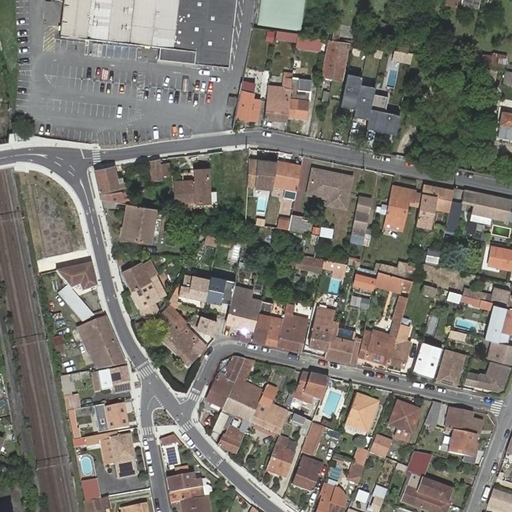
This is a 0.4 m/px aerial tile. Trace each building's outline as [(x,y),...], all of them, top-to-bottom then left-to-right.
[(63,0),(60,36),(160,48),(158,59),(228,67),(235,0),(63,0)] [(444,0),(443,6),(456,9),(458,0),(444,0)] [(465,0),(464,6),(477,9),(479,0),(465,0)] [(335,22),(333,37),(339,38),(341,23),(335,22)] [(297,36),(297,34),(275,31),(274,37),(274,40),(296,43),(297,36)] [(321,40),(297,36),(296,43),(296,46),(320,50),(321,40)] [(331,78),(339,43),(329,40),(321,76),(331,78)] [(346,44),(339,43),(331,78),(340,80),(347,50),(345,50),(346,44)] [(360,49),(352,46),(350,55),(358,57),(360,49)] [(383,51),(375,49),(373,57),(381,59),(383,51)] [(406,52),(393,50),(391,61),(409,65),(412,53),(406,52)] [(480,66),(504,69),(505,70),(507,57),(482,53),(480,66)] [(511,85),(511,113),(501,112),(496,138),(511,140),(511,70),(505,70),(504,69),(502,83),(511,85)] [(361,77),(346,74),(339,107),(354,110),(359,84),(361,77)] [(267,86),(265,95),(264,119),(287,122),(287,117),(292,78),(284,77),(283,87),(267,86)] [(292,78),(287,117),(306,120),(310,91),(298,90),(299,78),(292,77),(292,78)] [(242,80),(237,107),(238,107),(237,117),(257,121),(259,110),(257,109),(259,99),(251,98),(254,82),(242,80)] [(373,87),(359,84),(354,110),(352,117),(367,120),(372,94),(373,87)] [(388,98),(372,94),(367,120),(365,129),(394,135),(399,116),(384,113),(388,98)] [(227,105),(235,106),(237,97),(229,95),(227,105)] [(263,159),(249,158),(248,178),(247,185),(272,187),(273,186),(278,160),(267,160),(267,162),(263,162),(263,159)] [(160,159),(149,161),(152,181),(163,180),(162,176),(161,164),(160,159)] [(294,164),(278,160),(273,186),(297,191),(301,172),(293,170),(294,164)] [(171,175),(169,163),(161,164),(162,176),(171,175)] [(118,184),(114,167),(95,171),(100,192),(124,188),(123,183),(118,184)] [(327,204),(346,208),(353,176),(313,168),(309,187),(330,191),(329,197),(327,204)] [(175,203),(210,203),(210,171),(194,171),(194,182),(174,182),(175,203)] [(414,226),(429,229),(433,209),(448,212),(452,191),(423,186),(421,196),(418,209),(414,226)] [(329,197),(330,191),(309,187),(308,193),(329,197)] [(413,194),(414,192),(391,187),(387,205),(384,215),(383,223),(401,227),(405,206),(406,201),(412,202),(413,194)] [(121,199),(122,193),(101,196),(102,201),(127,205),(128,200),(121,199)] [(511,221),(511,211),(509,211),(511,200),(476,193),(472,213),(491,217),(511,221)] [(421,196),(413,194),(412,202),(406,201),(405,206),(418,209),(421,196)] [(248,197),(231,195),(229,218),(246,220),(248,197)] [(359,197),(353,226),(364,229),(371,200),(359,197)] [(384,215),(387,205),(381,204),(378,214),(384,215)] [(132,206),(129,205),(123,242),(126,243),(132,206)] [(149,247),(157,209),(132,206),(126,243),(149,247)] [(489,224),(491,217),(472,213),(470,220),(489,224)] [(291,221),(289,230),(309,235),(311,222),(301,220),(302,218),(292,216),(291,221)] [(289,230),(291,221),(279,219),(277,228),(289,230)] [(382,227),(400,231),(401,227),(383,223),(382,227)] [(333,237),(335,228),(322,225),(320,234),(333,237)] [(353,226),(351,233),(363,236),(364,233),(364,229),(353,226)] [(360,244),(359,246),(367,247),(369,235),(364,233),(363,236),(351,233),(349,242),(360,244)] [(481,233),(479,240),(487,241),(488,234),(481,233)] [(219,245),(220,239),(207,236),(204,241),(219,245)] [(230,248),(232,242),(220,239),(219,245),(218,245),(230,248)] [(241,251),(244,243),(235,240),(233,248),(241,251)] [(426,262),(437,264),(440,251),(430,248),(426,262)] [(511,253),(493,249),(489,267),(511,271),(511,253)] [(324,262),(298,256),(296,264),(322,270),(324,262)] [(379,262),(376,274),(378,274),(402,280),(406,262),(397,260),(396,266),(379,262)] [(347,268),(324,262),(322,270),(345,274),(347,268)] [(90,263),(54,271),(68,286),(70,288),(79,285),(82,291),(97,286),(90,263)] [(149,279),(155,277),(147,264),(142,266),(141,265),(122,275),(131,292),(150,283),(149,279)] [(321,274),(322,270),(296,264),(294,273),(305,275),(306,270),(321,274)] [(409,265),(407,273),(415,274),(417,266),(409,265)] [(374,278),(355,273),(352,285),(371,290),(374,278)] [(205,301),(210,278),(185,274),(183,286),(181,285),(179,296),(205,301)] [(402,280),(378,274),(375,284),(402,291),(405,280),(402,280)] [(205,301),(219,305),(220,301),(230,303),(235,285),(235,282),(211,276),(210,278),(205,301)] [(158,284),(155,277),(149,279),(150,283),(131,292),(144,317),(156,311),(152,304),(164,297),(162,293),(157,295),(153,287),(158,284)] [(162,293),(158,284),(153,287),(157,295),(162,293)] [(253,289),(235,285),(230,303),(225,326),(254,333),(261,302),(251,299),(253,289)] [(68,286),(58,294),(85,325),(97,320),(94,316),(70,288),(68,286)] [(438,289),(426,286),(424,294),(435,298),(438,289)] [(495,304),(511,308),(511,293),(496,290),(494,297),(463,288),(461,295),(462,296),(477,300),(483,301),(495,304)] [(462,296),(460,301),(475,305),(477,300),(462,296)] [(475,305),(475,306),(481,308),(483,301),(477,300),(475,305)] [(372,333),(363,359),(387,367),(388,363),(401,322),(407,303),(400,301),(394,320),(396,321),(390,337),(372,333)] [(483,301),(481,308),(493,311),(495,304),(483,301)] [(272,305),(261,302),(254,333),(251,341),(276,347),(282,323),(268,320),(272,305)] [(336,310),(318,306),(317,313),(334,317),(336,310)] [(181,318),(166,307),(158,319),(170,328),(160,339),(172,351),(174,353),(181,345),(175,338),(181,331),(187,324),(181,318)] [(511,311),(495,307),(494,311),(498,312),(493,331),(511,336),(511,311)] [(284,313),(282,323),(276,347),(300,352),(307,321),(303,320),(303,319),(289,315),(290,314),(284,313)] [(317,313),(308,347),(325,352),(333,321),(334,317),(317,313)] [(214,336),(219,322),(200,315),(195,330),(214,336)] [(89,354),(96,372),(125,366),(105,317),(103,318),(97,320),(85,325),(77,328),(79,335),(78,335),(87,355),(89,354)] [(145,319),(135,322),(138,332),(147,329),(145,319)] [(338,323),(333,321),(325,352),(324,358),(356,365),(358,358),(362,339),(355,337),(354,342),(335,337),(337,327),(338,323)] [(388,364),(402,368),(410,343),(405,341),(408,332),(410,333),(412,326),(401,322),(388,364)] [(355,337),(356,331),(337,327),(335,337),(354,342),(355,337)] [(181,345),(174,353),(188,366),(198,356),(191,349),(199,342),(189,331),(184,335),(181,331),(175,338),(181,345)] [(372,333),(364,331),(362,339),(358,358),(363,359),(372,333)] [(451,331),(449,337),(464,342),(467,335),(451,331)] [(61,339),(52,340),(55,357),(64,355),(61,339)] [(510,366),(511,357),(511,346),(492,341),(488,360),(510,366)] [(197,355),(204,347),(199,342),(192,349),(197,355)] [(412,371),(433,377),(442,348),(421,342),(412,371)] [(455,386),(463,356),(445,352),(437,381),(455,386)] [(244,363),(245,361),(235,359),(233,364),(230,362),(226,371),(229,372),(226,379),(218,375),(205,402),(222,409),(228,398),(244,363)] [(509,367),(490,361),(486,377),(477,375),(474,387),(496,392),(502,390),(509,367)] [(254,412),(262,394),(241,386),(251,366),(244,363),(228,398),(254,412)] [(115,394),(130,392),(128,383),(129,383),(126,368),(98,374),(101,392),(114,390),(115,394)] [(467,373),(463,385),(471,387),(475,375),(467,373)] [(329,380),(302,374),(295,393),(312,399),(320,401),(329,380)] [(67,376),(60,377),(64,397),(71,396),(67,376)] [(275,393),(265,388),(262,394),(254,412),(250,422),(279,437),(287,414),(269,407),(275,393)] [(312,399),(295,393),(294,396),(293,399),(309,406),(312,399)] [(79,408),(77,394),(71,396),(64,397),(67,411),(73,409),(79,408)] [(377,403),(356,395),(345,425),(361,430),(366,432),(377,403)] [(244,420),(250,422),(254,412),(228,398),(222,409),(219,416),(224,418),(225,415),(227,412),(244,420)] [(411,435),(420,412),(397,404),(389,426),(397,429),(411,435)] [(441,405),(434,404),(424,425),(436,428),(441,405)] [(97,411),(102,434),(127,429),(123,406),(97,411)] [(67,411),(69,422),(75,421),(73,409),(67,411)] [(450,410),(445,430),(453,432),(475,437),(478,438),(482,423),(471,420),(472,415),(450,410)] [(224,418),(219,416),(212,431),(220,434),(223,429),(227,430),(229,425),(232,418),(225,415),(224,418)] [(312,424),(291,415),(288,424),(301,429),(299,436),(306,439),(312,424)] [(250,422),(244,420),(239,429),(229,425),(227,430),(220,446),(236,454),(250,422)] [(306,439),(302,451),(311,455),(322,428),(312,424),(306,439)] [(345,425),(343,430),(360,436),(361,430),(345,425)] [(80,439),(78,429),(76,429),(71,430),(73,440),(80,439)] [(411,435),(397,429),(394,437),(408,442),(411,435)] [(473,446),(475,437),(453,432),(448,453),(472,459),(475,447),(473,446)] [(117,434),(84,440),(86,448),(105,444),(110,443),(114,463),(117,481),(137,477),(129,436),(118,438),(117,434)] [(385,456),(390,441),(378,436),(372,452),(385,456)] [(277,441),(266,471),(285,479),(295,455),(284,451),(286,445),(277,441)] [(109,464),(114,463),(110,443),(105,444),(109,464)] [(284,451),(295,455),(297,449),(286,445),(284,451)] [(356,461),(363,464),(368,452),(358,448),(353,460),(356,461)] [(406,468),(397,464),(395,470),(411,477),(402,504),(424,511),(447,511),(454,494),(423,483),(431,456),(413,452),(406,468)] [(360,478),(365,464),(363,464),(356,461),(351,474),(360,478)] [(312,494),(321,470),(301,462),(291,486),(312,494)] [(170,494),(172,504),(182,502),(204,498),(202,488),(200,480),(194,481),(192,474),(189,475),(188,470),(186,468),(175,470),(177,478),(167,480),(169,491),(171,490),(172,494),(170,494)] [(357,486),(360,478),(351,474),(348,483),(357,486)] [(96,481),(79,484),(82,502),(99,499),(96,481)] [(208,487),(202,488),(204,498),(208,497),(213,496),(212,490),(208,487)] [(511,511),(511,497),(492,491),(486,506),(503,511),(511,511)] [(323,496),(317,511),(341,511),(344,505),(323,496)] [(204,498),(182,502),(183,511),(211,511),(208,497),(204,498)] [(378,511),(383,502),(383,500),(374,498),(370,508),(375,510),(373,511),(378,511)] [(105,500),(85,503),(86,511),(92,511),(107,509),(105,500)]
